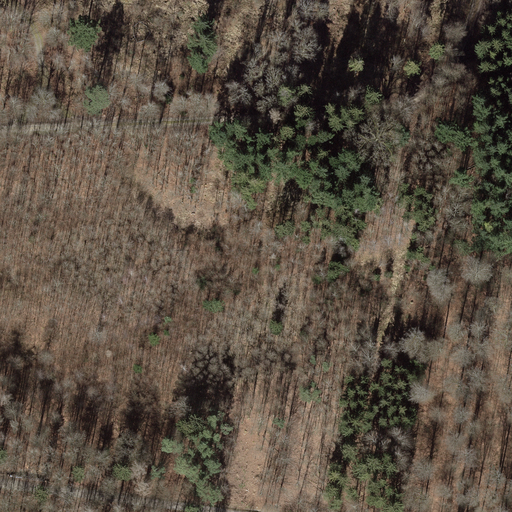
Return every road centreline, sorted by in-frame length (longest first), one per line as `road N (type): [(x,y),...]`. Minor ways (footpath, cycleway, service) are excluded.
road 1 (track): [(0,128),(363,115),(402,106),(446,78),(469,34),(474,0)]
road 2 (track): [(213,511),(0,484)]
road 3 (track): [(14,128),(44,89),(35,21),(7,0)]
